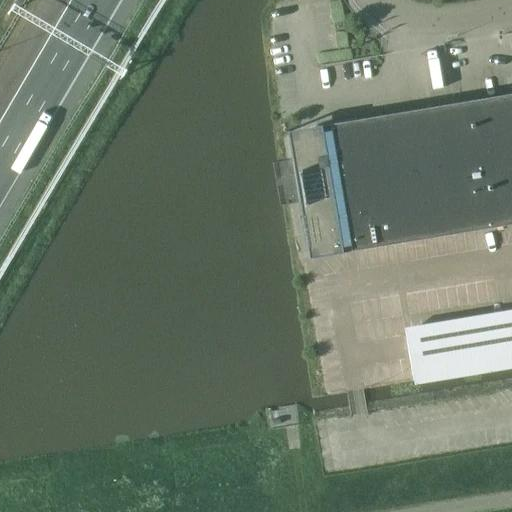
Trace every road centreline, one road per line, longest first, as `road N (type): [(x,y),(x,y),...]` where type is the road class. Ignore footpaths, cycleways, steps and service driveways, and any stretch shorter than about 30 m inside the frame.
road 1 (motorway): [(0,166),(96,0)]
road 2 (unclassified): [(376,0),(420,21),(511,8)]
